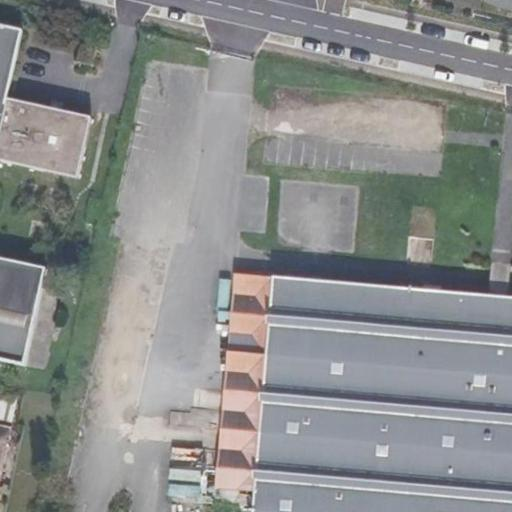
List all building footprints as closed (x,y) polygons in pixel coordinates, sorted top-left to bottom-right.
[(0,28),(0,361),(28,368),(47,271),(0,260),(0,164),(76,181),(89,121),(6,102),(21,33),(0,28)] [(511,511),(511,297),(225,273),(214,411),(254,415),(250,472),(246,511),(511,511)] [(1,427),(1,429),(8,430),(13,405),(8,404),(2,427),(1,427)] [(254,415),(214,411),(209,469),(250,472),(254,415)] [(0,509),(12,455),(0,452),(0,509)]
